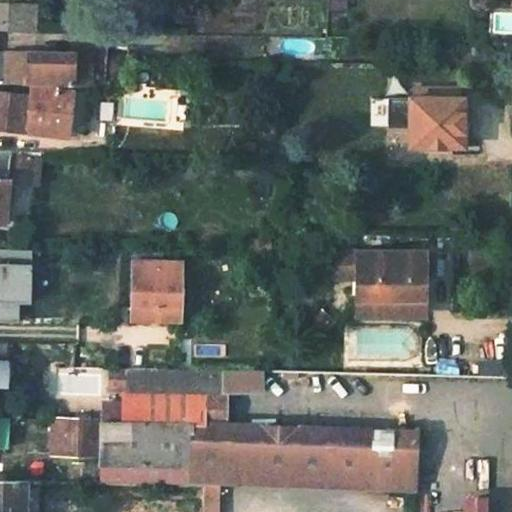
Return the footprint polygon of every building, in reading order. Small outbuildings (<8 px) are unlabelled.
[(0,5),(0,31),(32,32),(34,6),(0,5)] [(8,51),(7,84),(72,87),(74,54),(8,51)] [(409,87),(409,99),(454,100),(455,89),(409,87)] [(0,124),(68,132),(72,94),(31,91),(31,94),(0,92),(0,124)] [(406,99),(405,146),(456,146),(458,100),(454,100),(409,99),(406,99)] [(0,226),(2,226),(5,183),(34,186),(37,156),(8,153),(8,152),(0,152),(0,226)] [(243,243),(243,255),(267,256),(268,243),(243,243)] [(28,303),(29,251),(0,249),(0,322),(16,323),(16,304),(28,303)] [(354,281),(354,255),(334,254),(334,281),(354,281)] [(354,316),(422,318),(424,256),(361,255),(354,255),(354,281),(354,316)] [(130,262),(128,317),(177,318),(178,262),(130,262)] [(119,422),(219,424),(219,395),(219,374),(120,372),(119,389),(119,422)] [(219,395),(261,396),(262,375),(219,374),(219,395)] [(97,421),(119,422),(119,405),(97,404),(97,421)] [(47,420),(45,451),(95,453),(97,421),(47,420)] [(94,485),(217,487),(219,424),(119,422),(97,421),(95,453),(94,485)] [(332,448),(332,430),(227,428),(225,488),(331,490),(394,492),(394,449),(332,448)] [(0,511),(20,511),(21,483),(0,482),(0,511)]
